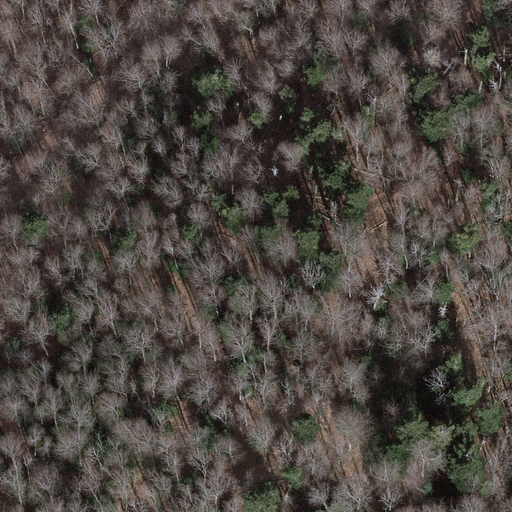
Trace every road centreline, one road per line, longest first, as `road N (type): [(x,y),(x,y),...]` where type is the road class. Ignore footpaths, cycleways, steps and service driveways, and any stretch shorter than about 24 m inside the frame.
road 1 (track): [(333,458),(439,91),(455,75),(487,0)]
road 2 (track): [(0,199),(101,89),(233,0)]
